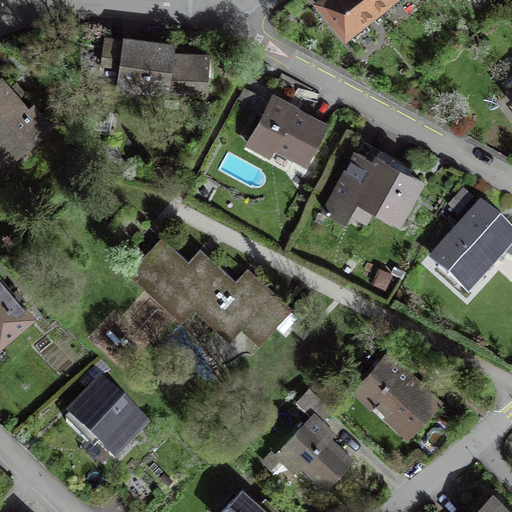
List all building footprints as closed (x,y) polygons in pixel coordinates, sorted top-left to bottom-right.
[(319,0),(316,3),(348,43),(382,17),(369,0),(319,0)] [(369,0),(382,17),(403,0),(369,0)] [(212,51),(120,43),(115,96),(208,103),(212,51)] [(50,134),(0,82),(0,167),(8,175),(50,134)] [(331,132),(271,101),(245,152),(304,183),(331,132)] [(419,187),(358,156),(333,207),(394,237),(419,187)] [(511,226),(476,211),(425,272),(468,309),(510,266),(511,266),(511,226)] [(189,262),(162,236),(129,273),(183,324),(194,311),(230,342),(241,330),(259,346),(294,309),(253,272),(248,267),(236,281),(204,252),(200,248),(189,262)] [(46,339),(0,285),(0,367),(5,374),(46,339)] [(445,410),(386,360),(351,401),(411,450),(445,410)] [(153,439),(99,386),(61,424),(115,478),(153,439)] [(361,470),(311,420),(274,457),(324,506),(361,470)] [(137,473),(119,490),(137,511),(156,494),(137,473)] [(257,511),(235,492),(216,511),(257,511)] [(501,511),(488,499),(474,511),(501,511)]
